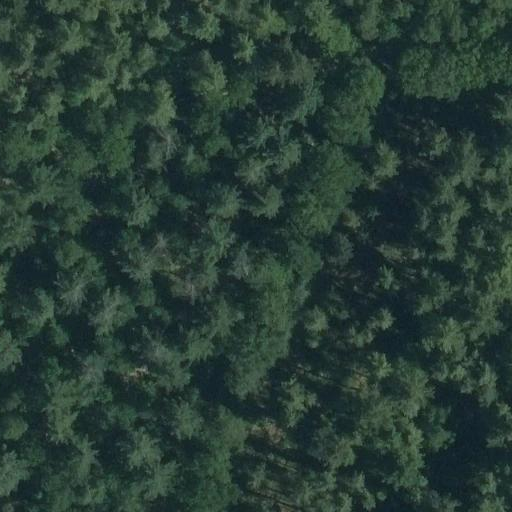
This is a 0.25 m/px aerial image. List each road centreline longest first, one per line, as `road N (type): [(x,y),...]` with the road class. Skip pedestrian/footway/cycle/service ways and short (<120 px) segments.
road 1 (track): [(332,0),(337,59),(162,511)]
road 2 (track): [(0,163),(312,64),(511,38)]
